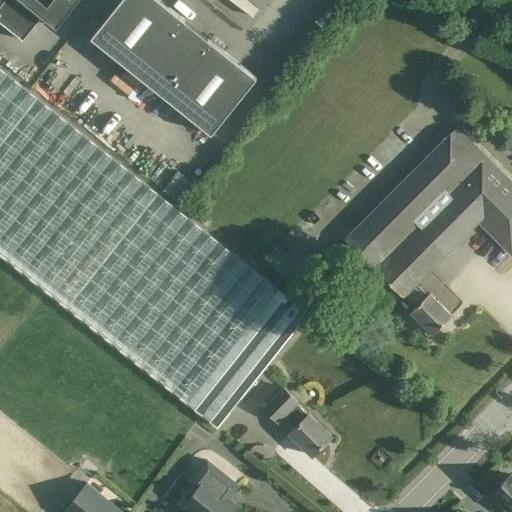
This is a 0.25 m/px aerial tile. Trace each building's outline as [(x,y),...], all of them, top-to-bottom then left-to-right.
[(0,0),(0,19),(25,39),(44,15),(58,26),(79,0),(0,0)] [(212,133),(257,77),(161,0),(121,0),(92,36),(212,133)] [(287,295),(0,68),(0,255),(194,411),(217,428),(266,369),(309,314),(287,295)] [(452,315),(430,293),(419,281),(479,221),(511,253),(511,181),(457,127),(345,239),(404,297),(407,293),(418,305),(411,311),(433,334),(452,315)] [(332,436),(309,413),(284,386),(263,407),(278,423),(285,417),(295,427),(290,433),(313,455),(332,436)] [(188,511),(187,511),(233,511),(239,505),(229,498),(239,485),(232,479),(208,460),(197,474),(190,483),(198,489),(183,507),(188,511)] [(511,511),(511,475),(510,474),(491,494),(508,511),(511,507),(511,511)] [(62,511),(124,511),(87,481),(62,511)]
